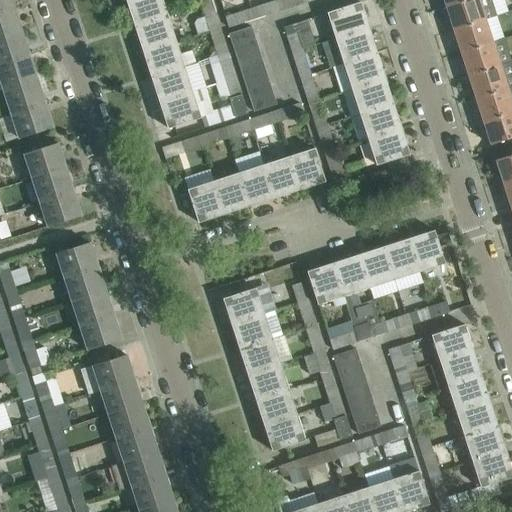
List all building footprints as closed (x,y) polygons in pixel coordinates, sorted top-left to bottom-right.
[(0,0),(0,11),(14,7),(11,0),(0,0)] [(168,16),(162,0),(132,0),(127,2),(135,27),(168,16)] [(279,11),(297,5),(295,0),(277,0),(276,1),(279,11)] [(495,16),(489,0),(466,0),(446,6),(454,29),(485,19),(485,20),(495,16)] [(506,0),(492,0),(496,14),(509,11),(506,0)] [(279,11),(276,1),(258,6),(262,17),(279,11)] [(369,28),(360,2),(327,13),(335,38),(369,28)] [(14,7),(0,11),(0,38),(21,31),(14,7)] [(208,31),(220,28),(214,9),(202,13),(208,31)] [(225,17),(229,28),(248,22),(244,11),(225,17)] [(303,20),(307,33),(328,27),(324,14),(303,20)] [(176,42),(168,16),(135,27),(143,52),(176,42)] [(492,42),(485,20),(485,19),(454,29),(461,52),(492,42)] [(255,38),(251,27),(232,33),(227,35),(231,46),(255,38)] [(208,31),(204,33),(210,50),(214,49),(216,57),(228,53),(220,28),(208,31)] [(297,28),(285,32),(292,52),(303,49),(297,28)] [(335,38),(336,39),(327,42),(334,66),(344,64),(377,53),(369,28),(335,38)] [(0,64),(29,55),(21,31),(0,38),(0,64)] [(234,57),(258,49),(255,38),(231,46),(234,57)] [(504,38),(492,42),(461,52),(468,75),(511,61),(504,38)] [(185,67),(176,42),(143,52),(152,78),(185,67)] [(238,68),(262,60),(258,49),(234,57),(238,68)] [(292,52),(298,71),(308,67),(308,66),(304,54),(303,49),(292,52)] [(228,53),(216,57),(208,60),(216,85),(236,79),(228,53)] [(385,78),(377,53),(344,64),(352,89),(375,82),(385,78)] [(37,79),(29,55),(0,64),(0,78),(4,90),(37,79)] [(265,70),(262,60),(238,68),(241,78),(265,70)] [(511,86),(511,62),(511,61),(468,75),(476,98),(507,88),(511,86)] [(193,92),(185,67),(152,78),(160,103),(193,92)] [(269,82),(265,70),(241,78),(245,90),(269,82)] [(385,78),(375,82),(352,89),(341,92),(349,118),(393,104),(385,78)] [(45,104),(37,79),(4,90),(12,114),(35,107),(45,104)] [(221,101),(228,99),(235,117),(247,113),(236,79),(216,85),(221,101)] [(248,101),(273,93),(269,82),(245,90),(248,101)] [(308,103),(319,100),(313,82),(303,85),(308,103)] [(511,111),(511,103),(507,88),(476,98),(483,121),(511,111)] [(160,103),(168,129),(201,118),(193,92),(160,103)] [(277,104),(273,93),(248,101),(252,112),(277,104)] [(316,128),(327,125),(319,100),(308,103),(316,128)] [(285,119),(303,114),(300,103),(282,109),(285,119)] [(45,104),(35,107),(12,114),(19,138),(52,128),(45,104)] [(368,140),(401,129),(393,104),(360,114),(368,140)] [(511,111),(483,121),(491,145),(511,137),(511,111)] [(252,129),(268,124),(265,113),(249,118),(252,129)] [(252,129),(249,118),(230,124),(233,134),(252,129)] [(324,154),(335,150),(327,125),(316,128),(324,154)] [(368,140),(376,165),(410,154),(401,129),(368,140)] [(201,146),(218,140),(215,130),(198,135),(201,146)] [(201,146),(198,135),(180,141),(184,152),(201,146)] [(65,167),(57,143),(24,154),(32,178),(65,167)] [(325,181),(314,149),(289,157),(300,190),(325,181)] [(341,168),(335,150),(324,154),(330,172),(341,168)] [(511,180),(511,154),(496,160),(503,183),(511,180)] [(300,190),(289,157),(264,165),(274,198),(300,190)] [(274,198),(264,165),(238,173),(249,206),(274,198)] [(73,192),(65,167),(32,178),(40,202),(73,192)] [(249,206),(238,173),(213,181),(224,214),(249,206)] [(511,205),(511,180),(503,183),(511,206),(511,205)] [(224,214),(213,181),(188,190),(198,223),(224,214)] [(73,192),(40,202),(48,227),(81,216),(73,192)] [(433,266),(446,262),(435,230),(409,239),(411,246),(420,271),(433,266)] [(411,246),(409,239),(383,247),(386,254),(394,279),(420,271),(411,246)] [(98,267),(90,242),(56,253),(64,277),(98,267)] [(386,254),(383,247),(358,255),(361,262),(369,287),(394,279),(386,254)] [(343,295),(354,292),(369,287),(361,262),(358,255),(333,263),(335,271),(343,295)] [(335,271),(333,263),(307,272),(310,279),(313,291),(318,304),(343,295),(335,271)] [(105,291),(98,267),(64,277),(72,302),(105,291)] [(0,280),(5,297),(16,293),(8,269),(0,271),(0,280)] [(297,303),(307,299),(301,282),(291,285),(297,303)] [(231,324),(264,313),(256,288),(223,299),(231,324)] [(113,315),(105,291),(72,302),(80,326),(113,315)] [(13,321),(23,318),(16,293),(5,297),(13,321)] [(307,299),(297,303),(302,320),(313,317),(307,299)] [(384,333),(381,322),(374,301),(359,306),(347,309),(353,328),(354,330),(358,342),(368,339),(384,333)] [(432,306),(436,317),(451,312),(447,301),(432,306)] [(0,325),(9,322),(2,303),(0,303),(0,325)] [(432,306),(413,312),(416,323),(436,317),(432,306)] [(272,339),(264,313),(231,324),(239,349),(272,339)] [(113,315),(80,326),(88,350),(121,340),(113,315)] [(384,333),(401,327),(398,317),(381,322),(384,333)] [(21,345),(31,342),(23,318),(13,321),(21,345)] [(9,322),(0,325),(0,331),(4,345),(15,342),(9,322)] [(312,354),(324,350),(316,324),(305,328),(312,354)] [(472,350),(464,325),(431,335),(439,361),(472,350)] [(344,333),(341,326),(326,330),(332,350),(358,342),(354,330),(344,333)] [(281,364),(272,339),(239,349),(248,375),(281,364)] [(39,365),(49,362),(44,347),(34,351),(31,342),(21,345),(32,376),(41,373),(39,365)] [(359,360),(356,349),(332,356),(336,367),(359,360)] [(320,379),(332,375),(324,350),(312,354),(320,379)] [(481,375),(472,350),(439,361),(448,386),(481,375)] [(14,374),(24,370),(18,351),(7,354),(14,374)] [(396,375),(407,372),(401,354),(390,357),(396,375)] [(126,355),(116,358),(93,365),(101,389),(134,379),(126,355)] [(339,379),(363,371),(359,360),(336,367),(339,379)] [(289,389),(281,364),(248,375),(256,400),(289,389)] [(24,370),(14,374),(20,393),(30,390),(24,370)] [(343,390),(366,382),(363,371),(339,379),(343,390)] [(407,372),(396,375),(402,393),(412,389),(407,372)] [(328,405),(340,401),(332,375),(320,379),(328,405)] [(489,401),(481,375),(448,386),(456,411),(489,401)] [(142,403),(134,379),(101,389),(109,414),(142,403)] [(42,408),(52,405),(44,381),(34,384),(42,408)] [(346,401),(370,393),(366,382),(343,390),(346,401)] [(297,415),(289,389),(256,400),(264,425),(297,415)] [(350,412),(374,404),(370,393),(346,401),(350,412)] [(29,422),(40,418),(33,399),(23,402),(29,422)] [(335,430),(314,437),(317,447),(351,436),(340,401),(328,405),(335,430)] [(426,401),(417,404),(407,407),(413,426),(423,422),(423,421),(431,418),(426,401)] [(497,426),(489,401),(456,411),(464,437),(497,426)] [(149,427),(142,403),(109,414),(116,438),(149,427)] [(377,416),(374,404),(350,412),(353,423),(370,418),(377,416)] [(50,433),(60,429),(52,405),(42,408),(50,433)] [(264,425),(272,451),(305,440),(297,415),(264,425)] [(377,416),(370,418),(353,423),(357,434),(381,427),(377,416)] [(40,418),(29,422),(35,441),(46,438),(40,418)] [(431,447),(429,439),(423,422),(413,426),(418,443),(421,451),(431,447)] [(404,425),(386,431),(390,442),(407,436),(404,425)] [(506,451),(497,426),(464,437),(472,462),(506,451)] [(157,451),(149,427),(116,438),(124,462),(157,451)] [(57,457),(68,454),(60,429),(50,433),(57,457)] [(356,452),(374,447),(371,436),(353,442),(356,452)] [(356,452),(353,442),(335,447),(338,457),(356,452)] [(45,470),(55,467),(49,447),(38,450),(45,470)] [(428,476),(439,473),(431,447),(421,451),(428,476)] [(124,462),(111,466),(118,490),(132,486),(165,475),(157,451),(124,462)] [(511,477),(511,470),(506,451),(472,462),(481,487),(472,490),(475,501),(500,494),(496,482),(511,477)] [(65,481),(75,478),(68,454),(57,457),(65,481)] [(301,469),(315,466),(312,455),(298,459),(301,469)] [(301,469),(298,459),(285,462),(288,473),(301,469)] [(391,468),(366,475),(368,483),(393,476),(391,468)] [(469,499),(468,486),(460,487),(458,470),(447,472),(450,502),(469,499)] [(404,511),(429,504),(419,471),(393,479),(404,511)] [(428,476),(439,511),(444,511),(451,510),(439,473),(428,476)] [(173,500),(165,475),(132,486),(140,510),(173,500)] [(73,505),(83,502),(75,478),(65,481),(73,505)] [(404,511),(393,479),(368,487),(376,511),(404,511)] [(56,505),(67,502),(60,482),(50,485),(56,505)] [(376,511),(368,487),(343,496),(348,511),(376,511)] [(348,511),(343,496),(317,504),(320,511),(348,511)] [(293,511),(289,499),(277,503),(279,511),(320,511),(317,504),(293,511)] [(176,511),(173,500),(140,510),(140,511),(176,511)] [(75,511),(86,511),(83,502),(73,505),(75,511)]
